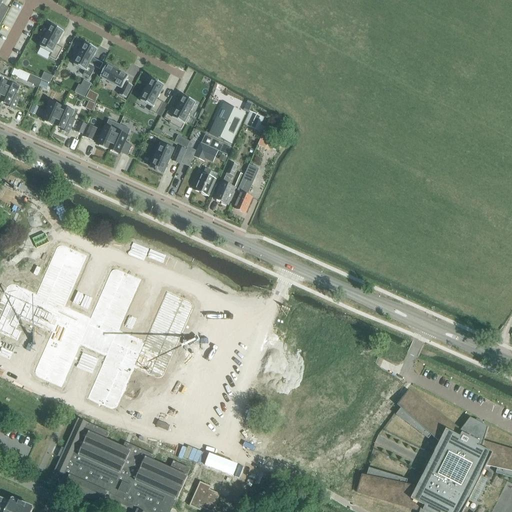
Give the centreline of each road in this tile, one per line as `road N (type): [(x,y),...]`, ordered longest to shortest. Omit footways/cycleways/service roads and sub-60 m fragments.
road 1 (tertiary): [(427,325),(0,136)]
road 2 (residential): [(273,493),(382,413),(427,325)]
road 3 (residential): [(273,493),(71,400)]
road 4 (residential): [(36,0),(181,76)]
